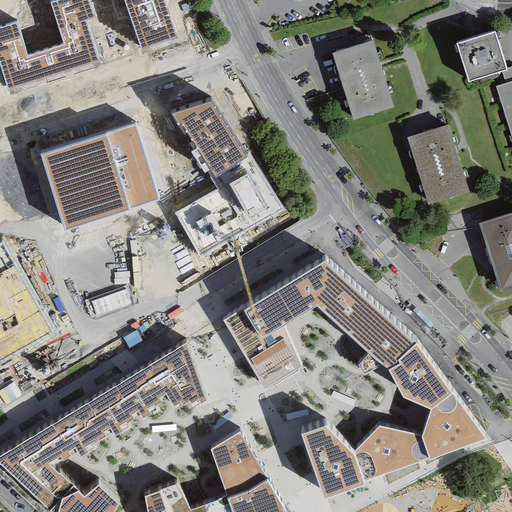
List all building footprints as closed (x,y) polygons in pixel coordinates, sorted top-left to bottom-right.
[(17,21),(0,26),(0,63),(8,89),(100,60),(86,18),(94,15),(89,0),(57,0),(51,2),(64,44),(28,55),(17,21)] [(178,37),(165,0),(117,0),(120,7),(127,4),(142,50),(178,37)] [(499,33),(461,43),(472,85),(511,72),(499,33)] [(376,40),(333,54),(354,122),(395,109),(376,40)] [(511,83),(499,87),(511,129),(511,83)] [(248,153),(211,98),(173,109),(212,178),(248,153)] [(135,122),(44,149),(68,228),(159,200),(135,122)] [(452,127),(409,138),(430,206),(472,194),(452,127)] [(220,189),(176,212),(201,257),(283,210),(248,153),(212,178),(220,189)] [(511,216),(483,225),(504,296),(511,293),(511,216)] [(0,360),(34,340),(58,332),(3,244),(0,245),(0,360)] [(355,283),(325,256),(313,263),(290,277),(249,301),(225,314),(230,323),(250,355),(266,383),(303,361),(286,320),(318,299),(372,348),(360,360),(367,372),(389,362),(416,338),(395,319),(355,283)] [(188,338),(0,452),(0,460),(52,510),(62,498),(77,482),(57,464),(78,451),(80,456),(89,452),(88,451),(94,448),(91,443),(98,439),(99,441),(113,432),(115,436),(124,431),(120,426),(126,422),(127,424),(134,419),(134,418),(141,414),(143,418),(157,410),(155,407),(163,402),(169,398),(174,406),(181,402),(182,405),(190,401),(191,404),(198,399),(200,403),(207,400),(188,338)] [(423,430),(429,454),(488,433),(457,391),(416,338),(389,362),(405,390),(432,402),(423,430)] [(327,420),(302,429),(324,487),(326,491),(365,477),(429,454),(423,430),(381,420),(356,447),(327,420)] [(205,500),(208,511),(287,511),(290,511),(284,501),(240,427),(211,445),(226,493),(205,500)] [(208,511),(205,500),(189,506),(177,479),(146,491),(148,511),(113,511),(121,498),(99,477),(85,489),(77,482),(62,498),(52,510),(54,511),(208,511)]
